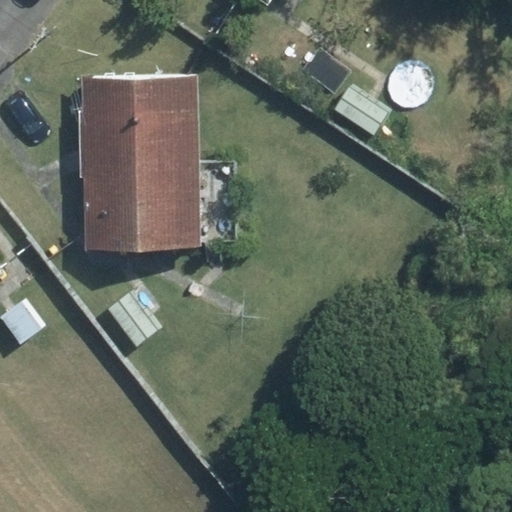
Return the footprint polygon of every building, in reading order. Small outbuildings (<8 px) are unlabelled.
[(210,77),(93,78),(95,245),(211,244),(210,77)] [(396,111),(354,84),(340,106),(381,133),(396,111)] [(0,279),(13,270),(0,251),(0,279)] [(163,329),(134,290),(115,305),(144,344),(163,329)] [(48,327),(26,298),(7,314),(29,343),(48,327)]
